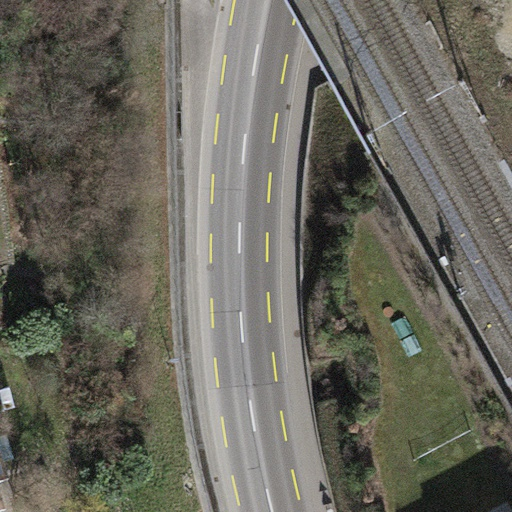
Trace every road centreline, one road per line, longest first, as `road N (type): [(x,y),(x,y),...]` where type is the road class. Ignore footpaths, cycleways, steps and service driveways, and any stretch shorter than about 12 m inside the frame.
road 1 (primary): [(269,0),(238,230),(240,332),(271,511)]
road 2 (track): [(244,169),(204,0)]
